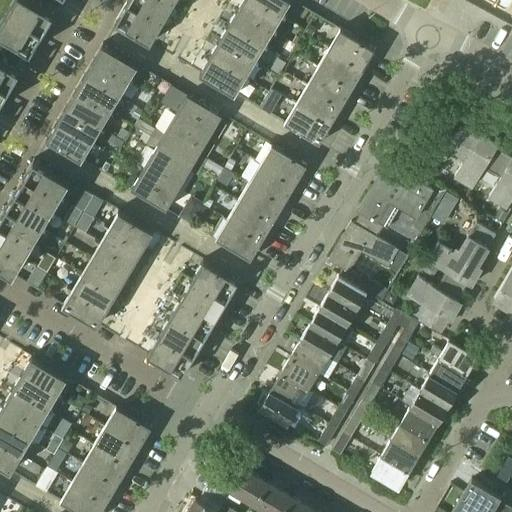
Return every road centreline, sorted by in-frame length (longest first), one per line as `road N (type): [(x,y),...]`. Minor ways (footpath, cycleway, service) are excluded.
road 1 (residential): [(205,410),(431,28)]
road 2 (residential): [(205,410),(0,288)]
road 3 (residential): [(376,511),(205,410)]
road 4 (residential): [(0,136),(81,0)]
road 5 (residential): [(417,511),(489,388)]
road 6 (residential): [(511,338),(468,311),(510,236)]
